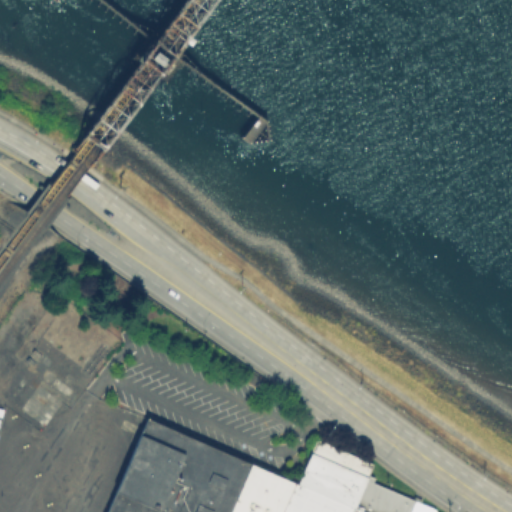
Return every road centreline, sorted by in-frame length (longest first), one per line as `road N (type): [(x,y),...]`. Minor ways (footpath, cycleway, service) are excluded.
road 1 (primary): [(497,511),(277,351)]
road 2 (primary): [(136,252),(120,216),(0,137)]
road 3 (primary): [(0,175),(99,247),(136,252)]
